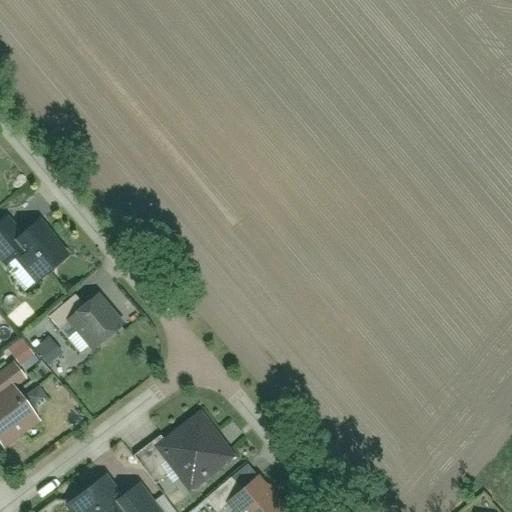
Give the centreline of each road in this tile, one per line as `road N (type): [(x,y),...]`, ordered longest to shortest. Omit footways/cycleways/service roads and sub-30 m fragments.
road 1 (residential): [(0,132),(195,357)]
road 2 (residential): [(195,357),(8,498)]
road 3 (residential): [(195,357),(336,511)]
